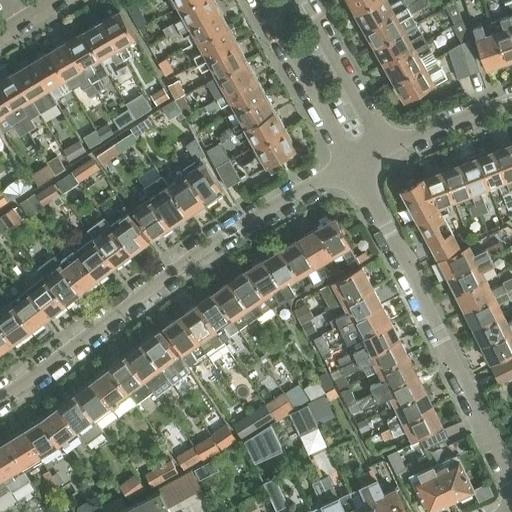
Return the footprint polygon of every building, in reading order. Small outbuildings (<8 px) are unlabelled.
[(216,3),(213,0),(193,0),(179,8),(184,17),(164,28),(169,36),(170,35),(217,10),(215,5),(216,3)] [(347,0),(354,12),(375,0),(347,0)] [(389,0),(375,0),(354,12),(361,25),(363,24),(366,29),(416,0),(398,0),(392,4),(389,0)] [(425,0),(416,0),(366,29),(370,35),(368,36),(375,48),(406,30),(417,24),(411,14),(428,4),(425,0)] [(463,20),(456,1),(446,7),(456,24),(463,20)] [(119,10),(102,20),(125,59),(132,54),(126,44),(136,37),(119,10)] [(192,32),(198,43),(228,26),(222,16),(220,15),(217,10),(170,35),(174,41),(183,36),(183,37),(192,32)] [(495,32),(506,64),(511,61),(511,23),(509,15),(492,21),(495,32)] [(125,59),(102,20),(86,30),(102,58),(110,53),(116,64),(125,59)] [(463,20),(456,24),(454,26),(462,40),(469,36),(463,20)] [(496,67),(506,64),(495,32),(486,35),(483,24),(474,27),(487,68),(495,65),(496,67)] [(235,38),(228,26),(198,43),(202,52),(194,56),(199,64),(236,44),(234,40),(235,38)] [(86,30),(68,41),(98,93),(106,88),(101,79),(110,73),(102,58),(86,30)] [(406,30),(375,48),(381,59),(383,59),(386,64),(427,41),(423,34),(412,40),(406,30)] [(470,40),(463,43),(465,47),(461,49),(470,76),(481,72),(470,40)] [(98,93),(68,41),(51,52),(67,79),(76,74),(90,97),(98,93)] [(387,70),(394,83),(436,58),(427,41),(386,64),(389,70),(387,70)] [(459,79),(470,76),(461,49),(465,47),(463,43),(449,50),(459,79)] [(211,67),(217,77),(248,61),(241,50),(239,50),(236,44),(199,64),(203,71),(211,67)] [(51,52),(34,62),(57,100),(65,95),(73,90),(67,79),(51,52)] [(436,58),(394,83),(401,95),(403,94),(406,100),(415,95),(416,96),(422,93),(421,91),(447,77),(436,58)] [(165,76),(172,72),(165,60),(158,64),(165,76)] [(253,71),(248,61),(217,77),(222,87),(201,99),(205,107),(256,79),(252,73),(253,71)] [(59,103),(57,100),(34,62),(17,72),(34,99),(42,113),(59,103)] [(17,72),(0,82),(23,120),(29,131),(32,136),(40,131),(24,105),(34,99),(17,72)] [(230,101),(236,112),(266,95),(261,85),(258,84),(256,79),(205,107),(209,113),(230,101)] [(176,99),(185,94),(178,81),(168,86),(176,99)] [(29,131),(23,120),(0,82),(0,119),(8,115),(21,136),(29,131)] [(152,95),(158,104),(170,96),(165,87),(152,95)] [(272,106),(266,95),(236,112),(241,121),(232,126),(237,134),(274,113),(271,108),(272,106)] [(337,105),(342,102),(338,97),(333,100),(337,105)] [(168,113),(174,115),(180,112),(174,102),(165,108),(168,113)] [(130,110),(136,119),(147,111),(142,103),(130,110)] [(113,119),(120,129),(135,119),(129,109),(113,119)] [(249,136),(255,146),(285,130),(279,118),(277,118),(274,113),(237,134),(241,141),(249,136)] [(133,131),(136,136),(153,125),(148,117),(130,128),(133,132),(133,131)] [(97,130),(103,140),(114,133),(108,123),(97,130)] [(196,133),(204,146),(211,142),(203,129),(196,133)] [(84,138),(90,148),(102,140),(96,130),(84,138)] [(292,141),(285,130),(255,146),(260,154),(243,163),(249,174),(257,170),(277,159),(280,160),(285,157),(285,155),(294,150),(291,143),(292,141)] [(133,132),(116,143),(121,151),(139,140),(136,136),(133,131),(133,132)] [(198,167),(187,174),(208,204),(216,199),(216,196),(224,191),(202,158),(205,156),(196,138),(188,143),(197,161),(195,162),(198,167)] [(502,148),(496,150),(511,192),(511,141),(502,145),(502,148)] [(86,152),(80,142),(65,151),(71,161),(86,152)] [(116,143),(98,155),(103,163),(121,151),(116,143)] [(487,151),(477,154),(489,186),(498,182),(508,209),(511,207),(511,192),(496,150),(488,153),(487,151)] [(211,160),(215,167),(225,161),(221,154),(211,160)] [(468,161),(461,164),(480,214),(488,211),(480,189),(489,186),(477,154),(467,158),(468,161)] [(79,182),(100,168),(93,158),(72,172),(79,182)] [(216,167),(226,187),(241,179),(230,159),(216,167)] [(473,217),(480,214),(461,164),(453,166),(453,164),(443,167),(455,199),(464,196),(467,206),(469,206),(473,217)] [(33,178),(38,186),(55,175),(50,167),(33,178)] [(434,174),(423,178),(444,216),(450,213),(446,202),(455,199),(443,167),(433,171),(434,174)] [(77,183),(70,173),(58,182),(64,192),(77,183)] [(198,210),(208,204),(187,174),(169,186),(188,214),(195,210),(198,210)] [(181,219),(188,214),(169,186),(163,176),(145,187),(152,197),(172,228),(181,222),(181,219)] [(3,192),(9,201),(32,186),(27,177),(3,192)] [(446,220),(444,216),(423,178),(416,181),(415,179),(406,184),(407,186),(402,189),(405,195),(403,196),(408,205),(410,203),(438,255),(460,244),(452,231),(445,234),(440,224),(446,220)] [(45,206),(61,195),(53,184),(37,194),(45,206)] [(0,192),(0,207),(8,202),(2,192),(0,192)] [(42,207),(34,195),(21,203),(30,216),(42,207)] [(134,209),(153,238),(160,233),(163,233),(172,228),(152,197),(134,209)] [(116,211),(121,219),(112,225),(132,253),(134,251),(137,252),(141,249),(142,246),(149,241),(129,213),(130,212),(126,205),(116,211)] [(22,219),(14,208),(1,217),(9,228),(22,219)] [(322,226),(318,228),(333,256),(343,250),(352,266),(369,257),(365,250),(357,255),(335,218),(330,221),(329,218),(320,223),(322,226)] [(129,255),(132,253),(112,225),(95,238),(115,265),(121,261),(124,261),(129,258),(129,255)] [(333,256),(318,228),(300,238),(325,281),(342,271),(339,266),(330,272),(324,261),(333,256)] [(95,238),(78,251),(99,278),(100,277),(102,278),(108,273),(108,271),(115,265),(95,238)] [(325,281),(300,238),(283,249),(299,276),(309,270),(318,285),(325,281)] [(448,277),(490,256),(486,248),(475,253),(470,244),(439,259),(448,277)] [(299,276),(283,249),(266,258),(288,297),(296,292),(290,281),(299,276)] [(96,280),(99,278),(78,251),(61,264),(82,292),(87,287),(90,287),(95,283),(96,280)] [(82,292),(61,264),(54,254),(37,267),(45,276),(65,304),(67,303),(69,304),(75,299),(75,297),(82,292)] [(490,256),(448,277),(457,294),(487,278),(497,273),(492,264),(494,263),(490,256)] [(288,297),(266,258),(248,269),(266,296),(272,307),(288,297)] [(334,280),(344,301),(374,286),(363,265),(334,280)] [(272,307),(266,296),(248,269),(231,281),(256,318),(272,307)] [(63,306),(65,304),(45,276),(28,289),(49,317),(55,312),(57,313),(63,308),(63,306)] [(487,278),(457,294),(465,311),(511,287),(511,276),(492,287),(487,278)] [(256,318),(231,281),(215,292),(240,329),(256,318)] [(384,303),(374,286),(344,301),(348,311),(311,329),(315,337),(331,329),(384,303)] [(511,287),(465,311),(474,328),(504,313),(499,302),(511,295),(511,287)] [(49,317),(28,289),(12,302),(31,330),(32,329),(35,329),(41,325),(41,322),(49,317)] [(215,292),(198,304),(223,340),(231,335),(240,329),(215,292)] [(296,308),(303,322),(310,318),(301,298),(298,299),(296,308)] [(29,331),(31,330),(12,302),(0,310),(0,322),(13,342),(20,338),(23,338),(28,334),(29,331)] [(361,335),(392,320),(384,303),(331,329),(334,337),(357,325),(361,335)] [(223,340),(198,304),(182,315),(200,341),(207,351),(213,361),(230,349),(223,340)] [(504,313),(474,328),(482,345),(511,330),(511,319),(508,321),(504,313)] [(207,351),(200,341),(182,315),(166,327),(190,363),(207,351)] [(342,366),(400,338),(392,320),(361,335),(366,344),(338,357),(342,366)] [(6,348),(13,342),(0,322),(0,354),(6,351),(6,348)] [(153,336),(152,334),(142,341),(164,370),(169,377),(186,364),(182,357),(161,330),(153,336)] [(511,330),(482,345),(491,362),(511,351),(511,330)] [(374,359),(379,369),(409,355),(400,338),(342,366),(345,373),(374,359)] [(135,350),(126,356),(147,383),(164,370),(142,341),(133,348),(135,350)] [(370,384),(374,392),(417,372),(409,355),(379,369),(383,378),(370,384)] [(108,366),(131,396),(147,383),(126,356),(119,361),(117,360),(108,366)] [(511,356),(492,366),(501,383),(511,377),(511,356)] [(100,375),(93,381),(114,408),(131,396),(108,366),(99,373),(100,375)] [(391,394),(395,403),(425,389),(417,372),(374,392),(378,400),(391,394)] [(335,387),(328,373),(319,378),(326,391),(335,387)] [(84,385),(75,392),(97,421),(114,408),(93,381),(85,387),(84,385)] [(434,406),(425,389),(395,403),(400,412),(387,419),(391,427),(434,406)] [(347,396),(350,404),(358,401),(363,398),(359,390),(347,396)] [(68,400),(60,407),(80,434),(97,421),(75,392),(66,399),(68,400)] [(326,398),(310,405),(315,416),(331,409),(326,398)] [(352,413),(361,408),(358,401),(350,404),(348,405),(352,413)] [(243,436),(276,416),(268,403),(234,423),(243,436)] [(309,405),(292,413),(300,430),(316,422),(309,405)] [(412,438),(442,423),(434,406),(391,427),(381,431),(385,439),(407,427),(412,438)] [(51,411),(42,417),(63,447),(80,434),(60,407),(53,412),(51,411)] [(34,425),(26,430),(43,459),(63,447),(42,417),(33,423),(34,425)] [(364,418),(357,422),(361,431),(369,427),(364,418)] [(222,448),(236,438),(228,427),(214,437),(222,448)] [(445,427),(426,436),(431,446),(449,437),(445,427)] [(16,433),(6,439),(26,470),(43,459),(26,430),(17,435),(16,433)] [(275,430),(248,443),(258,465),(285,450),(275,430)] [(306,437),(311,450),(326,444),(322,432),(306,437)] [(211,437),(200,444),(208,455),(219,448),(211,437)] [(0,468),(8,481),(26,470),(6,439),(0,442),(0,468)] [(185,468),(196,462),(188,449),(177,455),(185,468)] [(397,449),(389,453),(397,471),(405,467),(397,449)] [(434,464),(451,501),(461,497),(462,499),(473,494),(472,491),(475,490),(456,453),(434,464)] [(152,487),(178,472),(172,460),(146,475),(152,487)] [(204,487),(200,479),(212,473),(206,462),(164,484),(174,503),(204,487)] [(443,505),(451,501),(434,464),(412,475),(429,511),(432,510),(432,511),(433,511),(444,507),(443,505)] [(56,467),(50,470),(62,489),(68,485),(56,467)] [(0,499),(14,491),(8,481),(0,468),(0,499)] [(364,472),(369,482),(383,511),(407,511),(396,487),(385,493),(374,471),(369,469),(364,472)] [(359,511),(350,492),(340,497),(330,475),(321,479),(336,511),(359,511)] [(276,477),(265,482),(278,511),(279,511),(290,507),(276,477)] [(129,499),(145,487),(139,478),(123,489),(129,499)] [(312,510),(313,511),(336,511),(321,479),(314,483),(324,504),(312,510)] [(383,511),(369,482),(350,492),(359,511),(383,511)] [(20,488),(15,492),(26,511),(32,507),(20,488)] [(172,511),(162,491),(128,507),(117,511),(172,511)] [(117,511),(128,507),(121,496),(102,507),(104,511),(117,511)]
